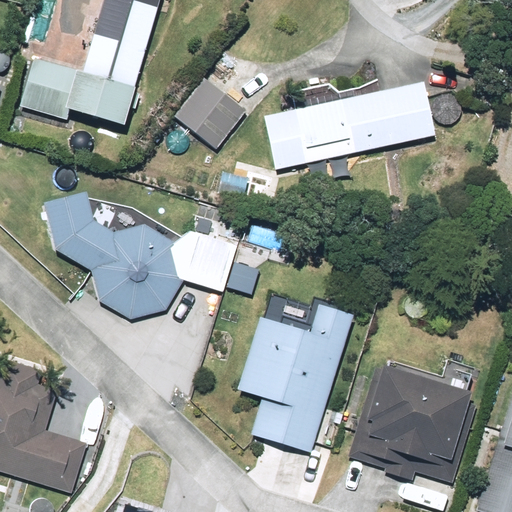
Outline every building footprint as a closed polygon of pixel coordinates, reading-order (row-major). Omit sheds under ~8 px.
[(34,65),(21,111),(63,123),(64,121),(123,138),(130,113),(135,115),(139,100),(133,98),(156,17),(95,0),(91,0),(80,39),(93,43),(83,79),(34,65)] [(212,151),(242,112),(201,80),(172,118),(212,151)] [(423,90),(263,125),(274,176),(434,140),(423,90)] [(99,143),(92,164),(113,171),(120,150),(99,143)] [(247,184),(222,179),(218,198),(242,203),(247,184)] [(246,201),(260,203),(263,188),(249,186),(246,201)] [(172,251),(142,235),(111,244),(92,233),(84,205),(79,206),(78,202),(63,206),(64,210),(42,216),(54,260),(91,280),(99,309),(130,326),(166,316),(183,284),(183,281),(194,278),(184,244),(172,251)] [(193,234),(208,237),(211,226),(196,222),(193,234)] [(318,311),(311,334),(285,327),(282,336),(258,329),(238,398),(263,405),(253,438),(317,456),(355,322),(318,311)] [(0,475),(71,496),(85,449),(44,437),(55,397),(37,392),(41,378),(6,367),(2,381),(0,380),(0,475)] [(375,376),(349,462),(385,474),(384,477),(412,486),(415,476),(451,487),(475,411),(469,409),(470,405),(464,403),(467,396),(387,371),(385,379),(375,376)] [(511,511),(511,404),(477,511),(511,511)] [(163,511),(165,509),(123,496),(118,511),(163,511)]
